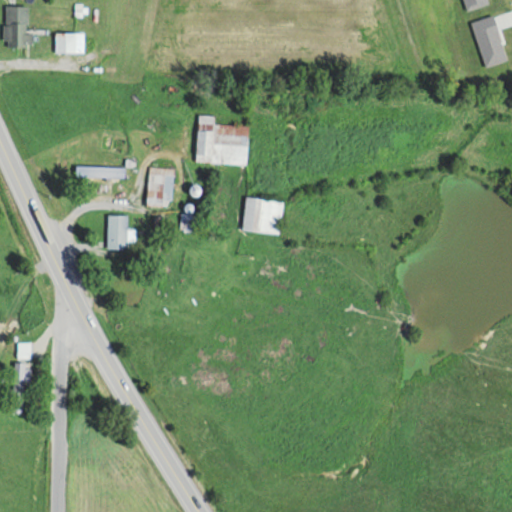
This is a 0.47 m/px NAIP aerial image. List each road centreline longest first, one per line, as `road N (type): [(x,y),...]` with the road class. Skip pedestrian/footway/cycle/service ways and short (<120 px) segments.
road 1 (primary): [(0,137),(67,287),(201,511)]
road 2 (residential): [(59,511),(67,287)]
